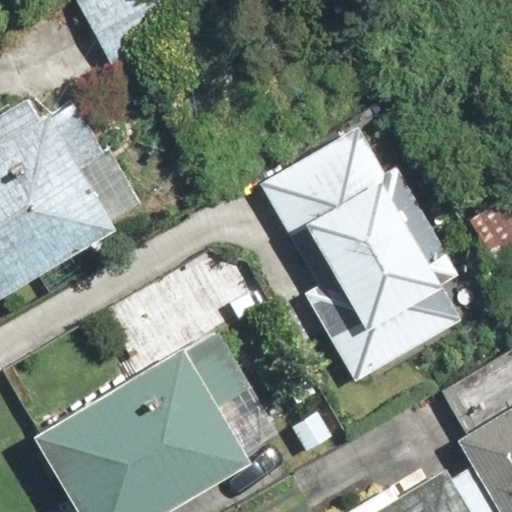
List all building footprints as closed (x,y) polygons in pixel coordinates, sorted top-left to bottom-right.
[(214,0),(90,0),(118,52),(215,0),(214,0)] [(0,282),(132,205),(93,137),(73,149),(44,99),(0,124),(0,282)] [(358,122),(267,178),(296,227),(318,214),(377,310),(337,334),(364,378),(467,316),(447,283),(466,271),(401,165),(389,173),(358,122)] [(511,255),(511,192),(475,214),(502,261),(511,255)] [(222,325),(47,427),(81,486),(56,501),(63,511),(91,511),(95,510),(96,511),(153,511),(286,435),(222,325)] [(511,511),(511,406),(466,433),(480,458),(511,511)] [(511,511),(480,458),(458,470),(454,462),(365,511),(511,511)]
